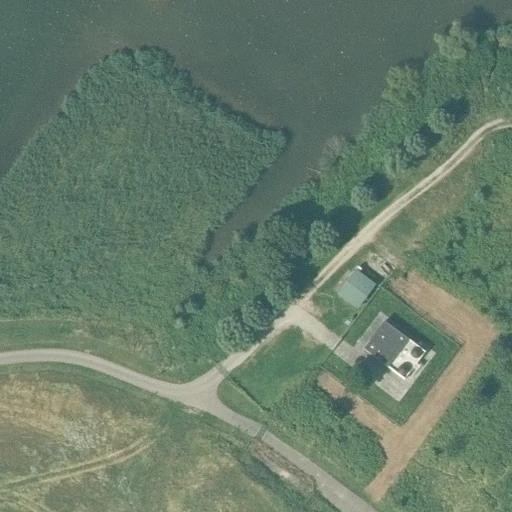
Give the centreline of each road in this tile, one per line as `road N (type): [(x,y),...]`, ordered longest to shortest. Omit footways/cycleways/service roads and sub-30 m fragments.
road 1 (track): [(511,118),(471,131),(191,400)]
road 2 (track): [(0,361),(77,359),(191,400)]
road 3 (track): [(191,400),(164,439),(151,511)]
